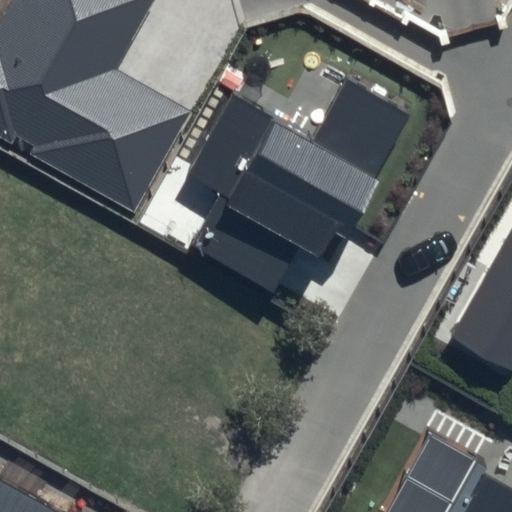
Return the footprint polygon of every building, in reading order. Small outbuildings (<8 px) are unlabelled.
[(13,0),(0,24),(0,136),(133,210),(188,112),(113,70),(152,0),(13,0)] [(511,0),(489,0),(470,32),(482,41),(438,105),(463,122),(483,93),(510,111),(511,107),(511,0)] [(413,115),(342,75),(308,136),(233,93),(188,173),(225,194),(196,245),(275,289),(299,248),(319,259),(333,234),(342,239),(413,115)] [(511,224),(449,337),(511,371),(511,224)] [(511,511),(511,485),(482,468),(457,511),(511,511)] [(58,511),(0,479),(0,511),(58,511)]
